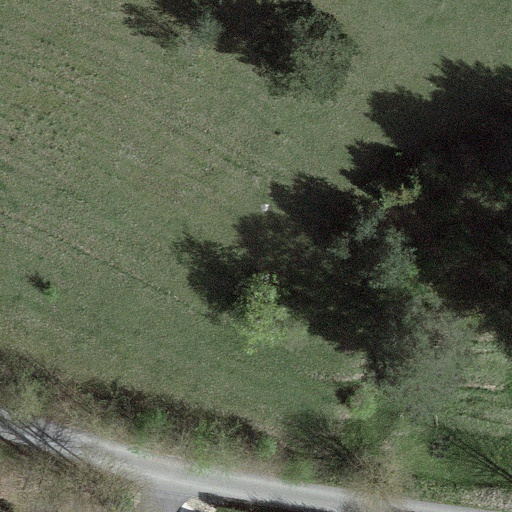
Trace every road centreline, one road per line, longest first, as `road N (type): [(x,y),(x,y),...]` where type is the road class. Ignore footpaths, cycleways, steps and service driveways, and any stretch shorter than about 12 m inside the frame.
road 1 (track): [(0,427),(221,490)]
road 2 (residential): [(197,511),(221,490),(361,511)]
